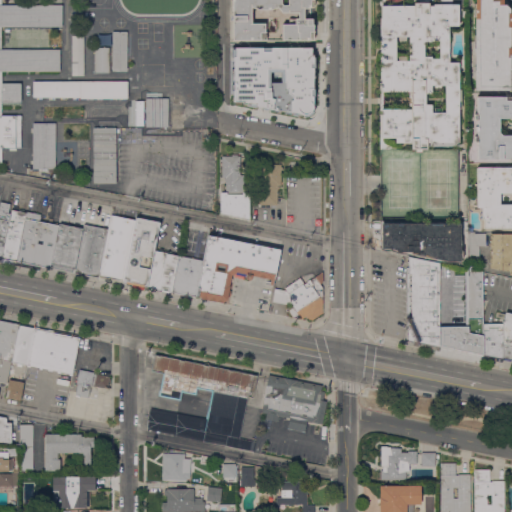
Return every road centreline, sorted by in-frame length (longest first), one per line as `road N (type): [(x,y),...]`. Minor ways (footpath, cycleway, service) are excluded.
road 1 (residential): [(129,318),(130,511)]
road 2 (residential): [(511,449),(347,416)]
road 3 (tertiary): [(346,144),(346,0)]
road 4 (primary): [(479,386),(347,359)]
road 5 (primary): [(347,359),(215,334)]
road 6 (tertiary): [(347,359),(346,232)]
road 7 (residential): [(222,122),(346,144)]
